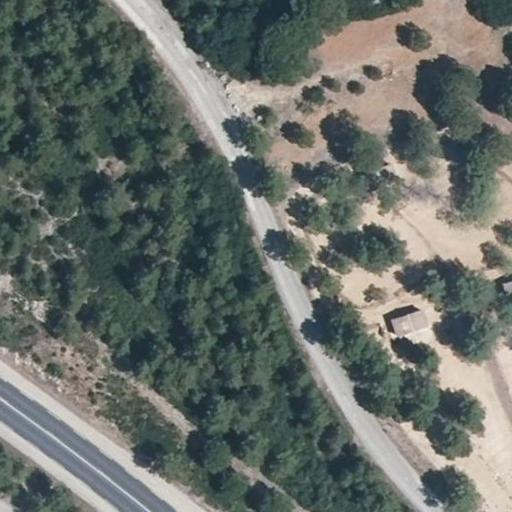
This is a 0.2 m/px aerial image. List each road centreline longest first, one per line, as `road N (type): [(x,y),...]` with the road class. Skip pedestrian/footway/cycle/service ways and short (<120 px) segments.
road 1 (unclassified): [(442,511),(394,468),(308,332),(221,118),(131,0)]
road 2 (primary): [(147,511),(0,400)]
